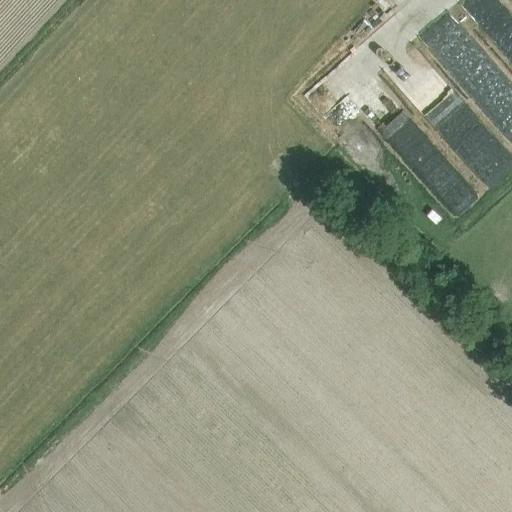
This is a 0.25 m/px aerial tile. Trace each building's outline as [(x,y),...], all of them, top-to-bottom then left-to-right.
[(511,0),(509,0),(511,3),(511,12),(501,22),(511,35),(511,0)] [(511,81),(449,12),(432,28),(511,114),(511,81)] [(404,76),(427,94),(421,101),(438,114),(446,120),(470,90),(423,52),(404,76)] [(381,109),(440,177),(460,160),(402,92),(381,109)] [(465,138),(490,174),(511,158),(511,145),(493,118),(465,138)] [(465,206),(487,186),(469,165),(446,186),(465,206)]
